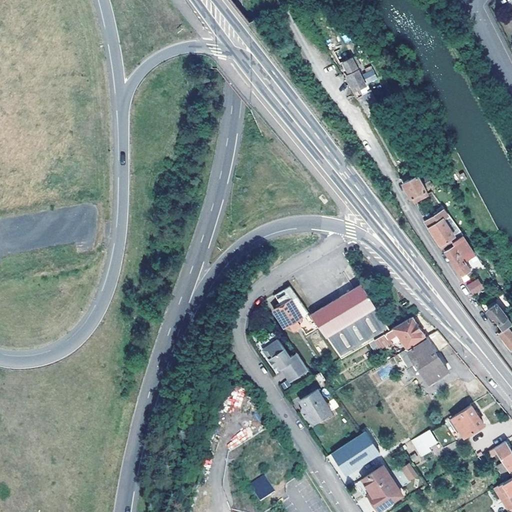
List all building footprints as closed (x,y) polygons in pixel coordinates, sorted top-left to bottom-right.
[(348,74),(353,83),(352,84),(353,88),(357,88),(364,84),(355,66),(350,69),(351,72),(348,74)] [(368,84),(377,79),(371,66),(361,71),(368,84)] [(402,183),(414,203),(430,194),(419,174),(402,183)] [(455,235),(444,218),(448,215),(444,209),(426,221),(432,232),(440,244),(455,235)] [(473,251),(463,236),(454,242),(455,244),(445,251),(453,263),(463,279),(466,277),(464,273),(471,269),(465,261),(463,257),(473,251)] [(473,251),(463,257),(465,261),(475,254),(473,251)] [(478,278),(466,285),(471,295),(484,289),(478,278)] [(318,327),(341,360),(376,339),(391,330),(363,284),(311,317),(318,327)] [(290,287),(274,295),(281,306),(275,310),(284,327),(291,323),(295,330),(302,326),(298,319),(308,313),(290,287)] [(494,314),(499,322),(497,323),(502,330),(508,326),(511,323),(497,302),(488,309),(492,315),(494,314)] [(310,332),(318,327),(311,317),(308,313),(298,319),(302,326),(305,324),(310,332)] [(391,330),(376,339),(380,347),(391,341),(389,338),(399,333),(407,346),(425,335),(413,316),(391,330)] [(499,333),(506,342),(508,345),(511,349),(511,348),(511,330),(508,326),(502,330),(499,333)] [(449,344),(438,330),(388,361),(394,370),(402,364),(405,363),(409,369),(416,364),(430,384),(448,370),(436,353),(449,344)] [(288,381),(307,368),(296,352),(290,356),(274,333),(260,342),(263,346),(261,348),(274,367),(277,365),(288,381)] [(303,374),(307,380),(314,377),(310,370),(303,374)] [(321,372),(315,376),(321,386),(328,382),(321,372)] [(314,422),(331,411),(322,396),(320,398),(316,392),(307,398),(311,403),(305,407),(314,422)] [(484,425),(470,405),(453,417),(466,436),(484,425)] [(436,441),(429,429),(420,435),(427,447),(436,441)] [(348,474),(381,452),(366,430),(363,432),(334,453),(348,474)] [(427,447),(420,435),(412,439),(420,451),(427,447)] [(511,472),(511,450),(506,441),(489,451),(492,456),(499,451),(506,463),(511,472)] [(409,482),(418,476),(410,463),(401,468),(409,482)] [(507,480),(511,476),(511,472),(506,463),(499,467),(507,480)] [(380,510),(402,495),(384,466),(356,485),(365,499),(367,497),(370,496),(380,510)] [(264,474),(249,483),(260,500),(274,491),(264,474)] [(511,476),(507,480),(503,482),(510,494),(511,492),(511,476)] [(502,498),(510,494),(503,482),(495,487),(502,498)] [(510,509),(511,507),(511,496),(510,494),(502,498),(503,500),(510,509)] [(377,511),(380,510),(370,496),(367,497),(377,511)]
